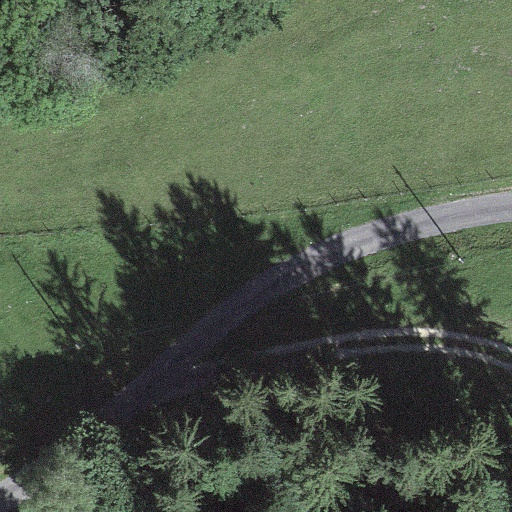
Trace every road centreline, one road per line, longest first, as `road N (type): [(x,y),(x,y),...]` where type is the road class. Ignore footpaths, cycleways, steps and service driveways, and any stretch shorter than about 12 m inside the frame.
road 1 (unclassified): [(511,205),(371,234),(304,264),(237,305),(137,400),(0,482)]
road 2 (track): [(137,400),(330,344),(456,341),(511,358)]
